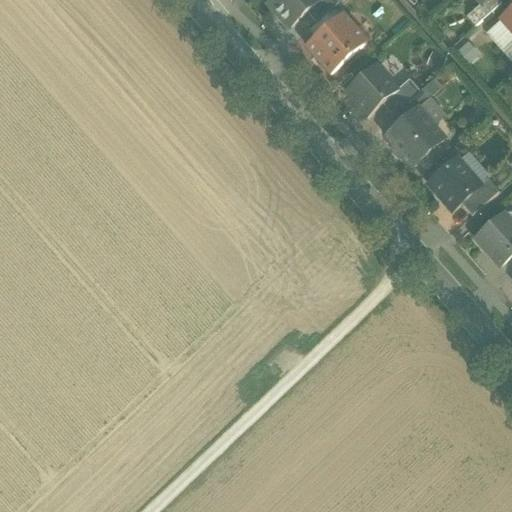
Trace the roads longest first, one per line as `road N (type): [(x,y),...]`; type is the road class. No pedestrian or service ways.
road 1 (secondary): [(203,13),(511,359)]
road 2 (track): [(151,511),(422,258)]
